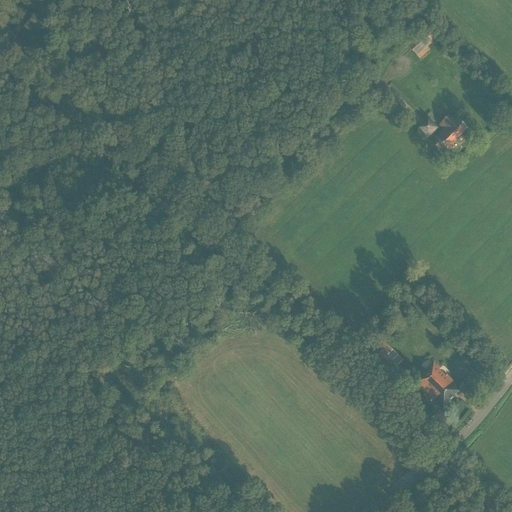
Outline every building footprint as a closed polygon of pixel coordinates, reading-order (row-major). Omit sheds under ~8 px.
[(408,45),(420,59),(430,50),(418,36),(408,45)] [(449,115),(439,126),(443,130),(436,138),(448,150),(456,141),(459,144),(462,144),(465,141),(465,137),(462,134),(468,128),(455,117),(453,119),(449,115)] [(419,128),(428,138),(438,128),(428,119),(419,128)] [(383,351),(376,358),(391,372),(398,365),(383,351)] [(442,410),(456,396),(455,395),(461,389),(434,363),(415,383),(442,410)]
